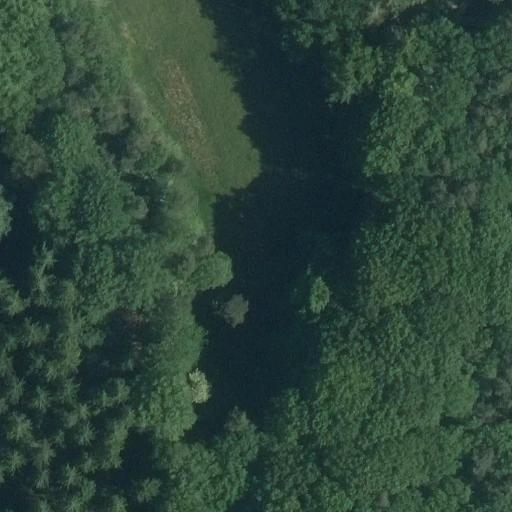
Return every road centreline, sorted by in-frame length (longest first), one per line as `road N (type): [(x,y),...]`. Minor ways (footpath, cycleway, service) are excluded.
road 1 (track): [(232,511),(0,5)]
road 2 (track): [(236,511),(453,0)]
